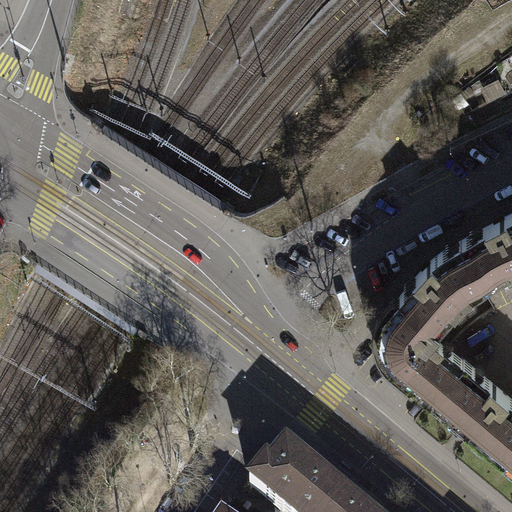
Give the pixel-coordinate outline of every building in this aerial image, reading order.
[(487,284),(511,270),(511,213),(496,222),(460,240),(487,284)] [(427,265),(400,296),(439,329),(464,298),(474,291),(487,284),(460,240),(445,250),(436,257),(427,265)] [(414,383),(431,397),(463,359),(434,334),(439,329),(400,296),(386,313),(381,322),(379,332),(379,341),(382,350),(386,358),(392,365),(401,373),(414,383)] [(467,428),(504,458),(511,448),(511,399),(463,359),(431,397),(467,428)] [(363,511),(358,508),(287,448),(271,467),(267,464),(250,485),(282,511),(363,511)]
